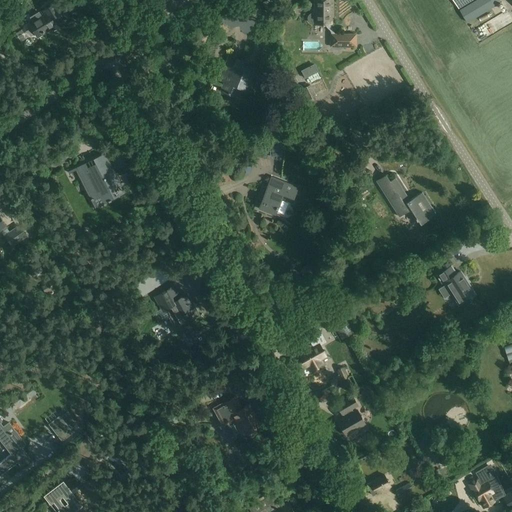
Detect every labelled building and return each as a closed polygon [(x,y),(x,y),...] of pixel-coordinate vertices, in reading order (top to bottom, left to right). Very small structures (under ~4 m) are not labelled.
[(269,0),(267,0),(265,1),(263,2),(268,12),(274,9),(269,0)] [(314,0),(314,13),(313,13),(311,13),(309,14),(308,16),(307,18),(308,20),(309,22),(311,23),(313,24),(314,24),(325,24),(332,34),(335,34),(329,24),(331,24),(331,0),(314,0)] [(454,0),(459,8),(473,0),(454,0)] [(493,5),(490,0),(482,0),(462,10),(467,19),(493,5)] [(57,2),(42,11),(44,15),(41,17),(40,14),(31,20),(33,22),(31,23),(33,26),(28,29),(32,35),(36,32),(38,35),(57,23),(59,25),(66,21),(63,16),(65,14),(57,2)] [(331,34),(331,47),(346,47),(346,49),(350,49),(350,47),(356,47),(356,35),(335,34),(332,34),(331,34)] [(219,79),(225,82),(221,90),(238,98),(242,89),(253,93),(262,72),(248,66),(247,69),(241,66),(243,61),(229,55),(219,79)] [(312,98),(316,96),(310,84),(300,89),(306,101),(312,98)] [(269,157),(282,156),(281,141),(269,141),(269,157)] [(85,163),(78,167),(82,175),(80,176),(92,199),(101,195),(105,202),(108,201),(108,202),(111,201),(111,199),(114,198),(110,190),(121,184),(105,153),(93,159),(97,167),(89,171),(85,163)] [(422,192),(409,200),(407,196),(395,178),(390,181),(386,174),(376,181),(399,217),(411,209),(420,224),(436,214),(422,192)] [(275,214),(283,195),(293,199),(298,188),(272,177),(259,208),(275,214)] [(358,187),(356,183),(350,187),(352,191),(358,187)] [(19,226),(5,235),(12,245),(25,236),(19,226)] [(33,277),(43,270),(38,262),(27,269),(33,277)] [(311,292),(324,285),(312,263),(300,269),(311,292)] [(460,271),(456,274),(451,267),(437,275),(442,283),(444,283),(459,306),(476,295),(460,271)] [(52,288),(49,283),(42,287),(44,292),(52,288)] [(198,315),(187,294),(180,298),(173,286),(156,296),(163,308),(165,307),(171,317),(169,317),(175,328),(179,328),(182,328),(185,326),(187,324),(188,320),(198,315)] [(348,306),(341,310),(346,318),(353,314),(348,306)] [(342,338),(352,332),(343,317),(332,323),(342,338)] [(89,319),(89,332),(102,332),(102,320),(89,319)] [(314,348),(299,356),(301,360),(300,360),(303,365),(304,364),(306,368),(310,365),(312,370),(321,364),(319,360),(326,356),(315,337),(320,334),(312,320),(301,326),(314,348)] [(115,372),(123,367),(119,362),(112,366),(115,372)] [(332,377),(334,382),(349,374),(346,369),(345,369),(344,367),(337,370),(339,374),(332,377)] [(364,388),(368,395),(374,391),(370,384),(364,388)] [(235,396),(218,406),(214,408),(222,422),(226,424),(230,421),(231,418),(234,419),(243,434),(244,436),(246,437),(248,437),(253,437),(255,433),(256,431),(256,429),(255,427),(260,424),(248,404),(242,408),(235,396)] [(338,421),(346,436),(350,433),(352,437),(364,431),(361,427),(365,424),(357,410),(353,413),(351,409),(358,405),(353,397),(337,406),(342,414),(343,414),(345,417),(338,421)] [(59,415),(48,424),(62,441),(73,432),(65,422),(71,417),(67,411),(60,416),(59,415)] [(0,416),(0,439),(11,454),(0,462),(0,474),(17,461),(21,466),(30,459),(21,447),(25,443),(9,423),(3,427),(0,422),(0,421),(2,419),(0,416)] [(79,460),(94,445),(87,437),(71,451),(79,460)] [(378,453),(381,458),(388,454),(385,449),(378,453)] [(477,478),(468,482),(479,500),(483,506),(494,500),(495,499),(502,495),(494,476),(492,478),(490,474),(491,474),(488,470),(488,471),(486,468),(489,466),(489,465),(475,473),(478,478),(477,478)] [(390,486),(384,475),(367,485),(373,496),(390,486)] [(76,511),(75,511),(80,507),(76,501),(78,500),(68,488),(67,489),(61,482),(43,496),(50,505),(53,502),(59,510),(56,511),(76,511)] [(413,489),(410,482),(396,491),(399,497),(413,489)] [(402,503),(414,495),(411,490),(399,497),(402,503)] [(510,509),(511,507),(511,490),(502,496),(510,509)] [(270,495),(254,505),(250,508),(252,511),(259,511),(262,511),(294,511),(289,502),(278,508),(270,495)]
